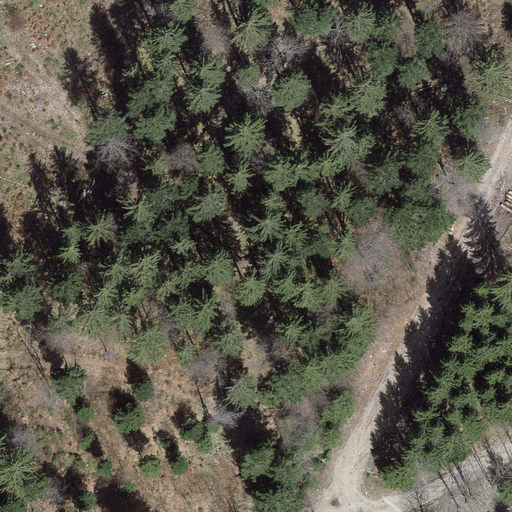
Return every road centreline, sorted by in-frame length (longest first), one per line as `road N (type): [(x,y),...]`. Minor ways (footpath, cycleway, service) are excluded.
road 1 (track): [(339,511),(342,472),(359,431),(435,298),(511,135)]
road 2 (track): [(343,511),(413,497),(511,451)]
